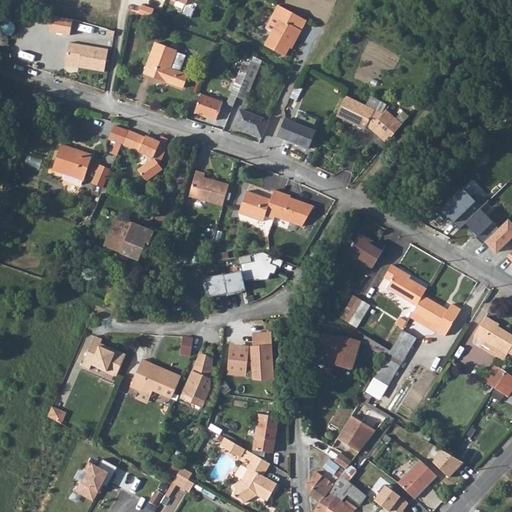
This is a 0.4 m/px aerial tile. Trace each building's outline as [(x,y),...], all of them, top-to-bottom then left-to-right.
[(152,18),(154,10),(141,5),(139,12),(139,13),(152,18)] [(272,31),(264,44),(284,56),(290,44),(292,45),(300,31),(300,30),(306,20),(278,5),(266,27),(272,31)] [(72,36),(76,21),(55,16),(52,31),(72,36)] [(105,73),(109,52),(71,43),(66,61),(79,64),(78,68),(105,73)] [(155,77),(182,88),(187,75),(180,72),(170,68),(176,52),(177,51),(155,43),(144,73),(155,77)] [(180,72),(186,56),(176,52),(170,68),(180,72)] [(253,81),(255,77),(262,60),(254,56),(252,61),(250,65),(245,78),(253,81)] [(238,95),(244,79),(245,78),(250,65),(244,63),(232,92),(238,95)] [(246,101),(253,83),(244,79),(238,95),(237,96),(237,97),(246,101)] [(237,97),(237,96),(231,93),(227,105),(233,107),(237,97)] [(427,97),(420,94),(412,104),(417,109),(427,97)] [(217,120),(223,103),(201,95),(195,112),(217,120)] [(348,97),(338,117),(354,125),(355,124),(367,130),(368,128),(370,129),(377,135),(387,143),(396,133),(403,125),(386,110),(383,114),(376,111),(367,106),(348,97)] [(371,99),(367,106),(376,111),(383,114),(386,110),(388,107),(371,99)] [(268,122),(240,110),(234,126),(262,137),(268,122)] [(308,149),(315,132),(286,120),(278,137),(308,149)] [(122,144),(128,131),(115,127),(109,139),(119,143),(122,144)] [(499,150),(511,138),(511,133),(508,129),(493,143),(494,144),(499,150)] [(137,169),(145,181),(161,169),(158,164),(157,163),(158,160),(160,160),(166,149),(168,140),(162,137),(159,142),(146,136),(146,138),(128,130),(128,131),(122,144),(148,155),(147,161),(137,169)] [(488,164),(501,152),(499,150),(494,144),(481,157),(488,164)] [(88,168),(92,155),(62,145),(53,171),(64,174),(62,178),(82,185),(88,168)] [(490,166),(503,154),(501,152),(488,164),(490,166)] [(468,183),(475,176),(478,173),(488,164),(481,157),(461,175),(468,183)] [(100,165),(95,163),(92,171),(97,173),(100,165)] [(482,177),(491,168),(490,166),(488,164),(478,173),(482,177)] [(93,183),(103,187),(110,169),(100,165),(97,173),(93,183)] [(203,173),(195,171),(188,197),(221,206),(227,184),(214,180),(213,182),(210,181),(208,179),(202,177),(203,173)] [(450,200),(468,183),(461,175),(443,193),(450,200)] [(469,185),(477,178),(475,176),(468,183),(469,185)] [(452,203),(471,186),(469,185),(468,183),(450,200),(452,203)] [(274,190),(270,199),(247,191),(240,212),(263,220),(265,215),(274,218),(275,216),(302,226),(314,206),(299,202),(299,203),(296,202),(295,200),(290,198),(291,196),(274,190)] [(151,231),(116,216),(103,245),(138,260),(148,240),(151,241),(153,236),(150,234),(151,231)] [(462,234),(505,266),(502,270),(506,274),(510,270),(511,271),(511,251),(507,248),(480,226),(473,220),(462,234)] [(387,243),(393,232),(386,228),(381,240),(387,243)] [(376,245),(377,244),(359,233),(358,234),(376,245)] [(347,253),(372,268),(386,246),(378,241),(377,244),(376,245),(358,234),(347,253)] [(253,261),(239,263),(241,271),(243,282),(267,279),(270,272),(274,274),(277,266),(280,268),(284,260),(263,251),(252,253),(253,261)] [(399,270),(392,266),(384,278),(391,282),(387,289),(417,307),(423,296),(427,289),(410,280),(397,272),(399,270)] [(410,280),(411,277),(399,270),(397,272),(410,280)] [(241,271),(223,274),(227,295),(228,296),(236,294),(235,293),(246,291),(243,282),(241,271)] [(223,274),(205,278),(209,297),(219,295),(220,296),(227,295),(223,274)] [(362,301),(354,296),(341,318),(349,323),(362,301)] [(438,328),(436,331),(446,336),(462,310),(461,310),(452,305),(448,311),(423,296),(417,307),(413,313),(438,328)] [(357,327),(370,306),(362,301),(349,323),(357,327)] [(435,332),(436,331),(438,328),(413,313),(410,317),(435,332)] [(507,355),(508,353),(511,355),(511,336),(494,326),(496,324),(485,317),(474,335),(493,346),(507,355)] [(388,386),(405,356),(416,338),(403,330),(394,344),(390,351),(374,378),(388,386)] [(270,333),(256,334),(255,347),(258,347),(258,350),(252,350),(252,352),(248,352),(249,349),(245,347),(240,346),(236,346),(231,347),(229,372),(233,374),(237,374),(241,374),(246,374),(247,364),(252,364),(253,377),(258,378),(263,378),(268,377),(273,376),(270,333)] [(324,334),(321,344),(323,344),(318,359),(353,370),(361,343),(344,337),(343,340),(342,343),(339,342),(340,339),(324,334)] [(387,355),(391,348),(366,335),(362,343),(387,355)] [(191,356),(193,338),(182,336),(181,354),(191,356)] [(89,369),(91,365),(106,371),(105,372),(116,377),(126,354),(115,350),(114,353),(99,347),(102,340),(95,337),(82,366),(89,369)] [(489,354),(502,362),(507,355),(493,346),(489,354)] [(201,354),(184,395),(204,403),(209,389),(212,359),(201,354)] [(181,378),(165,371),(164,373),(152,369),(153,366),(142,361),(131,387),(139,391),(151,396),(154,391),(173,399),(181,378)] [(506,373),(493,366),(483,382),(495,389),(506,373)] [(508,397),(511,391),(511,376),(506,372),(506,373),(495,389),(508,397)] [(220,381),(218,394),(230,396),(231,390),(230,387),(228,384),(225,382),(220,381)] [(151,396),(139,391),(136,399),(148,405),(151,396)] [(366,408),(369,404),(371,400),(363,396),(359,403),(366,408)] [(385,418),(392,422),(395,419),(369,404),(366,408),(385,418)] [(52,407),(48,416),(57,422),(62,411),(52,407)] [(62,411),(57,422),(61,424),(66,413),(62,411)] [(273,453),(279,418),(259,414),(253,450),(273,453)] [(347,423),(337,439),(359,453),(369,439),(376,431),(351,416),(347,423)] [(224,437),(220,444),(237,453),(241,446),(224,437)] [(251,461),(255,454),(252,453),(246,449),(242,456),(251,461)] [(335,461),(346,470),(353,462),(341,453),(335,461)] [(247,467),(249,468),(243,480),(235,485),(238,491),(237,496),(243,498),(246,503),(259,495),(269,500),(279,483),(265,475),(271,464),(255,454),(251,461),(247,467)] [(117,467),(102,458),(98,466),(89,462),(84,471),(87,473),(82,483),(81,482),(76,491),(94,501),(102,484),(107,487),(117,467)] [(340,478),(345,471),(329,459),(324,466),(340,478)] [(429,485),(436,477),(420,461),(410,470),(398,483),(415,499),(429,485)] [(347,484),(348,482),(356,472),(351,467),(346,472),(345,471),(340,478),(347,484)] [(329,492),(334,485),(317,472),(309,483),(309,489),(311,491),(310,493),(308,495),(308,496),(321,503),(329,492)] [(179,475),(174,483),(178,485),(186,489),(190,481),(179,475)] [(336,497),(347,484),(340,478),(334,485),(329,492),(336,497)] [(196,484),(190,481),(186,489),(191,492),(196,484)] [(341,502),(348,495),(350,496),(356,488),(348,482),(347,484),(336,497),(341,502)] [(173,485),(167,495),(170,498),(178,485),(174,483),(173,485)] [(360,505),(367,496),(356,488),(350,496),(360,505)] [(157,489),(151,501),(158,505),(164,492),(157,489)] [(325,511),(331,505),(336,497),(329,492),(321,503),(320,504),(316,510),(314,511),(325,511)] [(337,511),(339,510),(344,503),(341,502),(336,497),(331,505),(325,511),(337,511)] [(353,511),(354,511),(344,503),(339,510),(337,511),(353,511)]
